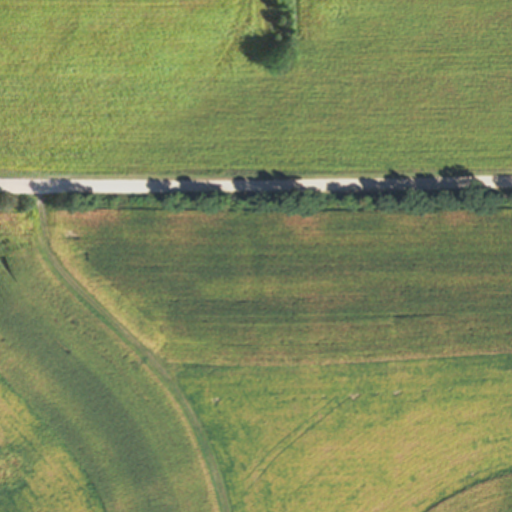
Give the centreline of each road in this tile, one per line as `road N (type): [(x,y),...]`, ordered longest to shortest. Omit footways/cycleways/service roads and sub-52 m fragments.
road 1 (residential): [(0,187),(511,185)]
road 2 (residential): [(53,188),(70,261),(108,283),(196,405),(232,511)]
